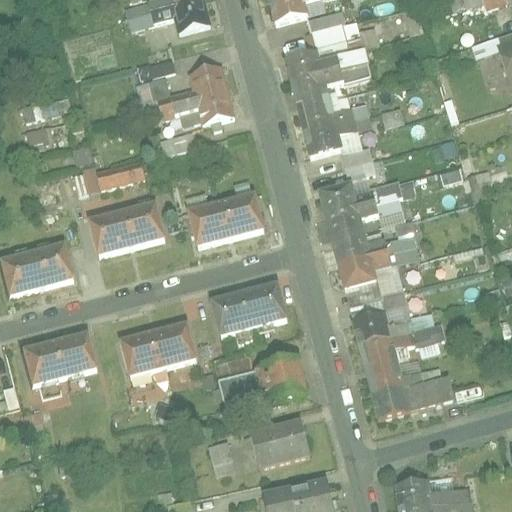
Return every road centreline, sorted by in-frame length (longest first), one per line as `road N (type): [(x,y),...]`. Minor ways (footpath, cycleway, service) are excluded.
road 1 (residential): [(0,335),(305,256)]
road 2 (residential): [(305,256),(238,0)]
road 3 (residential): [(362,465),(305,256)]
road 4 (residential): [(362,465),(511,422)]
